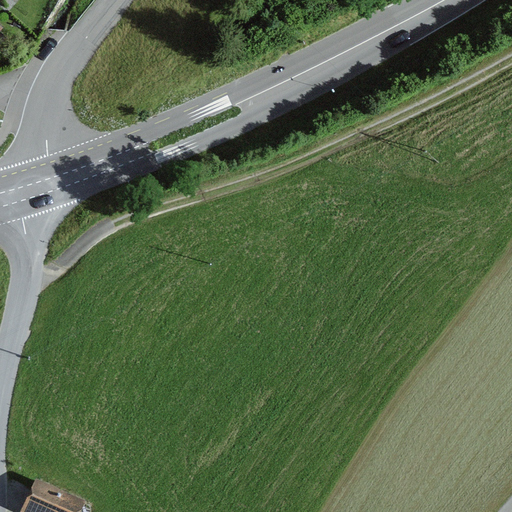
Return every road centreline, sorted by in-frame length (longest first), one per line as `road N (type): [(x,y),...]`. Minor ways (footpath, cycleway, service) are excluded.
road 1 (secondary): [(444,0),(195,127),(53,179)]
road 2 (unclassified): [(16,190),(25,251),(0,402)]
